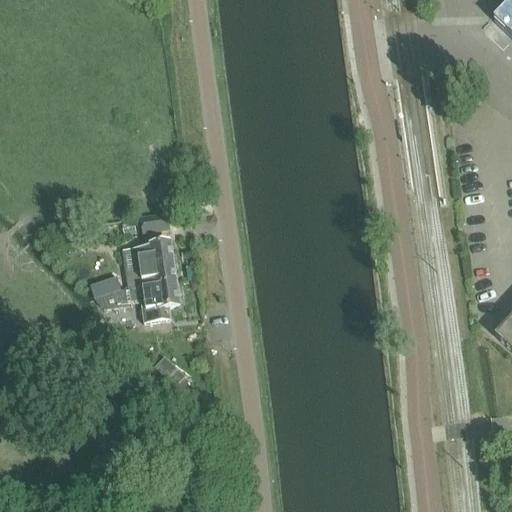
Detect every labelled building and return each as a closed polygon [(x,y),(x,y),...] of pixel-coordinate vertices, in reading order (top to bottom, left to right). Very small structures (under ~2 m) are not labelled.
[(435,0),(425,0),(426,9),(437,7),(435,0)] [(511,40),(511,5),(494,24),(511,40)] [(170,235),(167,219),(142,222),(144,238),(170,235)] [(172,246),(150,249),(152,264),(148,265),(148,269),(136,271),(137,277),(130,279),(132,293),(139,292),(139,288),(155,286),(156,290),(178,287),(172,246)] [(122,294),(117,281),(91,290),(95,303),(122,294)] [(170,312),(175,311),(181,310),(178,287),(156,290),(155,286),(139,288),(139,292),(132,293),(132,294),(130,294),(131,306),(141,305),(144,328),(172,324),(170,312)] [(127,293),(95,304),(104,314),(129,311),(127,293)] [(511,321),(495,340),(511,355),(511,321)] [(186,380),(166,362),(159,369),(157,372),(176,390),(178,388),(186,380)]
